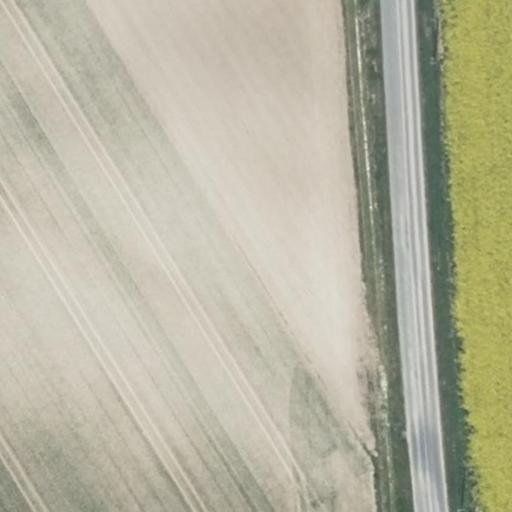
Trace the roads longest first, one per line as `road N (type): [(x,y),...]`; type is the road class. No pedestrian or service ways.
road 1 (tertiary): [(432,511),(395,0)]
road 2 (track): [(350,0),(365,375),(381,511)]
